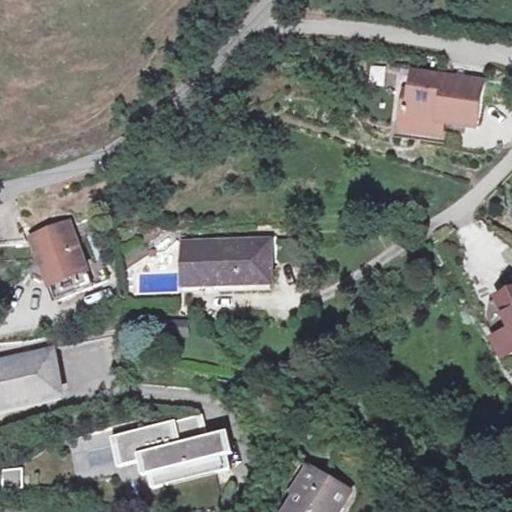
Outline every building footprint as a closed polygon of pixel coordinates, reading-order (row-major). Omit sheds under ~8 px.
[(479,129),(483,95),(448,91),(450,80),(415,75),(411,109),(407,108),(405,118),(409,118),(408,132),(442,137),(444,124),(479,129)] [(483,95),(484,85),(450,80),(448,91),(483,95)] [(96,287),(71,225),(35,240),(60,302),(96,287)] [(273,284),(271,243),(201,245),(201,254),(184,255),(185,287),(273,284)] [(273,291),(273,284),(185,287),(180,287),(181,294),(185,294),(273,291)] [(511,355),(511,295),(500,301),(507,317),(499,321),(507,336),(497,341),(505,359),(511,355)] [(188,338),(188,323),(169,323),(168,338),(188,338)] [(0,409),(63,396),(55,355),(0,367),(0,409)] [(209,439),(203,415),(198,417),(204,440),(209,439)] [(228,472),(219,436),(209,439),(204,440),(198,417),(148,430),(118,438),(126,468),(147,463),(152,462),(159,490),(228,472)] [(233,470),(223,435),(219,436),(228,472),(233,470)] [(126,468),(118,438),(113,439),(121,470),(126,468)] [(159,490),(152,462),(147,463),(155,491),(159,490)] [(299,496),(314,470),(308,467),(293,492),(299,496)] [(27,491),(25,470),(5,472),(7,493),(27,491)] [(338,511),(350,492),(314,470),(299,496),(289,511),(338,511)]
